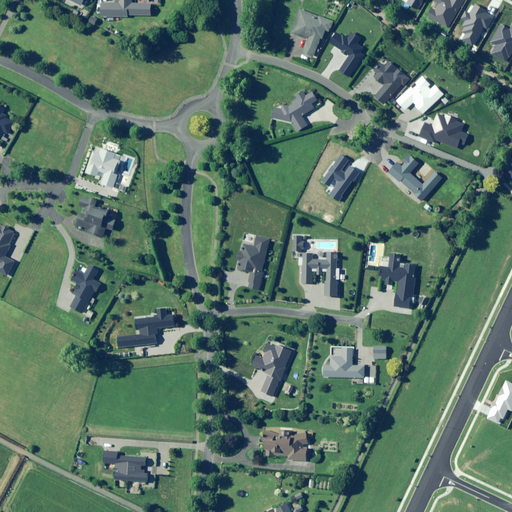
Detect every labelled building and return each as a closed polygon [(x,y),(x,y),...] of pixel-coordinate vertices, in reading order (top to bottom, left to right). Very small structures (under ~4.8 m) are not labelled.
[(116,0),(117,3),(96,2),(96,5),(97,5),(97,17),(129,17),(129,15),(153,16),(153,4),(133,3),(132,0),(116,0)] [(408,0),(407,3),(418,9),(423,0),(408,0)] [(448,28),(463,0),(434,0),(434,1),(439,4),(435,10),(432,8),(427,16),(448,28)] [(487,30),(494,17),(484,12),(485,11),(475,5),(470,14),(466,11),(462,17),(466,19),(463,24),(465,26),(462,31),(466,33),(462,40),(474,46),(484,28),(487,30)] [(334,22),(301,9),(292,33),(308,39),(303,53),(315,57),(321,39),(323,39),(327,30),(330,31),(334,22)] [(511,25),(510,30),(500,24),(490,41),(496,45),(492,53),(505,61),(508,56),(510,57),(511,53),(511,25)] [(341,36),(336,33),(330,43),(349,55),(340,70),(351,77),(364,55),(360,53),(363,47),(357,43),(360,39),(350,32),(347,37),(342,34),(341,36)] [(373,96),(384,104),(402,83),(404,86),(410,79),(389,61),(384,67),(380,63),(374,70),(377,72),(373,77),(383,85),(373,96)] [(422,77),(397,100),(405,109),(413,102),(424,113),(444,94),(435,85),(432,87),(422,77)] [(298,99),(282,108),(275,107),(272,118),(290,122),(296,132),(308,125),(302,115),(315,108),(312,103),(317,100),(312,91),(305,95),(303,91),(296,95),(298,99)] [(0,141),(4,132),(9,134),(17,118),(4,112),(6,107),(0,104),(0,141)] [(424,123),(419,136),(456,149),(458,143),(464,145),(468,134),(462,132),(465,124),(457,121),(457,119),(444,114),(443,116),(437,114),(432,126),(424,123)] [(99,154),(92,151),(85,173),(97,177),(99,171),(105,173),(101,184),(113,188),(118,175),(114,174),(118,160),(113,158),(115,153),(101,148),(99,154)] [(330,194),(339,201),(360,172),(350,166),(345,173),(342,171),(350,160),(341,154),(322,180),(329,185),(333,179),(338,182),(330,194)] [(397,162),(389,172),(423,201),(442,179),(434,172),(423,185),(410,173),(419,164),(409,155),(403,161),(405,162),(402,166),(397,162)] [(89,199),(83,197),(80,206),(86,208),(84,214),(81,213),(76,227),(87,231),(87,232),(106,238),(109,229),(114,230),(117,221),(110,219),(113,212),(98,207),(100,200),(90,197),(89,199)] [(0,224),(0,271),(8,275),(15,260),(6,256),(11,244),(10,243),(15,231),(0,224)] [(271,240),(257,237),(255,246),(245,244),(243,252),(239,251),(237,260),(240,260),(238,270),(251,272),(248,288),(259,291),(271,240)] [(314,283),(314,272),(318,272),(317,275),(323,275),(323,271),(327,272),(326,296),(339,297),(339,279),(346,280),(346,269),(341,269),(342,255),(336,255),(336,252),(329,252),(328,260),(313,259),(314,253),(304,253),(304,258),(300,258),(300,266),(303,266),(303,283),(314,283)] [(411,309),(416,265),(405,264),(399,263),(400,256),(390,254),(389,267),(379,266),(378,279),(384,280),(383,283),(392,284),(392,281),(397,281),(394,307),(411,309)] [(70,307),(81,313),(94,291),(96,292),(101,283),(93,279),(98,271),(89,266),(84,275),(76,271),(71,279),(77,283),(72,291),(77,294),(70,307)] [(117,337),(118,348),(156,344),(155,334),(158,334),(157,328),(180,326),(178,315),(167,316),(166,308),(156,309),(157,317),(135,319),(136,335),(117,337)] [(273,397),(292,352),(277,346),(277,347),(266,343),(263,351),(266,352),(264,359),(256,355),(251,365),(268,372),(260,391),(273,397)] [(355,347),(332,346),(331,365),(325,365),(324,377),(365,379),(366,366),(354,366),(355,347)] [(386,347),(374,346),(373,358),(386,359),(386,347)] [(511,412),(511,382),(506,379),(495,401),(494,401),(491,407),(492,407),(487,418),(500,424),(502,419),(503,420),(508,410),(511,412)] [(305,428),(265,428),(265,437),(265,457),(288,458),(288,460),(309,461),(309,447),(305,447),(305,442),(309,442),(310,438),(312,438),(312,433),(305,433),(305,428)] [(118,452),(103,451),(102,463),(116,464),(115,480),(147,482),(148,474),(141,474),(142,466),(146,466),(147,457),(118,455),(118,452)] [(290,511),(286,503),(277,508),(278,511),(274,511),(273,510),(268,511),(290,511)]
